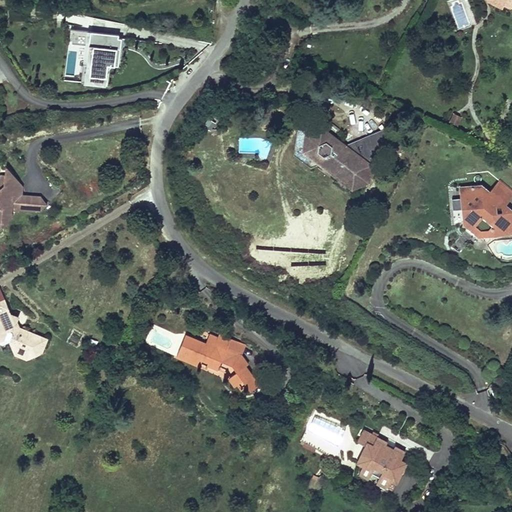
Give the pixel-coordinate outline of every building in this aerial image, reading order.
[(117,35),(117,31),(89,28),(82,80),(105,83),(107,63),(114,64),(116,45),(120,45),(121,35),(117,35)] [(450,121),(459,124),(461,116),(452,113),(450,121)] [(341,140),(323,125),(308,132),(305,146),(317,156),(326,153),(328,155),(327,161),(331,164),(341,162),(338,175),(351,185),(363,179),(371,154),(366,144),(360,139),(343,146),(340,145),(341,140)] [(391,125),(360,139),(366,144),(371,154),(380,150),(381,139),(391,132),(391,125)] [(6,179),(15,180),(6,170),(6,179)] [(511,201),(511,182),(505,177),(495,192),(489,193),(487,184),(467,188),(471,209),(476,208),(478,219),(491,229),(503,227),(504,232),(511,229),(511,208),(505,210),(504,203),(511,202),(511,201)] [(26,213),(27,200),(22,200),(23,194),(19,194),(16,189),(20,185),(15,180),(6,179),(0,178),(0,226),(4,227),(13,220),(9,216),(13,212),(26,213)] [(41,201),(27,200),(26,213),(40,214),(41,201)] [(15,223),(13,220),(4,227),(0,226),(0,232),(4,232),(15,223)] [(23,335),(21,330),(22,327),(24,320),(15,318),(8,301),(0,304),(0,343),(6,346),(14,342),(19,355),(30,360),(46,353),(51,342),(33,334),(28,336),(23,335)] [(33,334),(22,327),(21,330),(23,335),(28,336),(33,334)] [(208,342),(187,335),(179,358),(202,366),(204,360),(209,362),(208,365),(216,369),(222,362),(231,364),(234,374),(227,380),(235,388),(242,381),(252,393),(259,386),(244,369),(249,365),(239,353),(243,339),(221,332),(220,336),(211,333),(208,342)] [(405,462),(401,460),(403,454),(376,442),(377,439),(363,433),(358,444),(366,447),(359,464),(360,465),(363,466),(360,473),(387,485),(390,479),(395,481),(397,481),(405,462)] [(341,456),(303,439),(300,446),(334,461),(342,461),(341,456)] [(387,485),(360,473),(363,466),(360,465),(355,476),(390,491),(395,481),(390,479),(387,485)]
